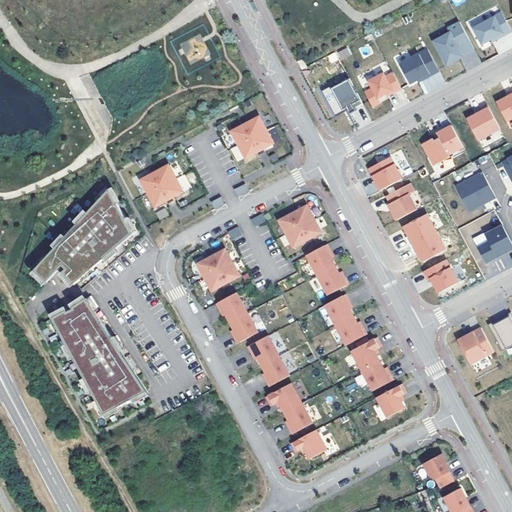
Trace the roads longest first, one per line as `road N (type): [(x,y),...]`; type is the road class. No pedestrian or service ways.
road 1 (residential): [(285,490),(176,293),(167,258),(181,240),(326,163)]
road 2 (residential): [(323,158),(511,60)]
road 3 (residential): [(458,411),(307,491),(285,490)]
road 4 (residential): [(415,331),(326,163)]
road 5 (residential): [(323,158),(238,0)]
road 6 (secondary): [(72,511),(7,396)]
